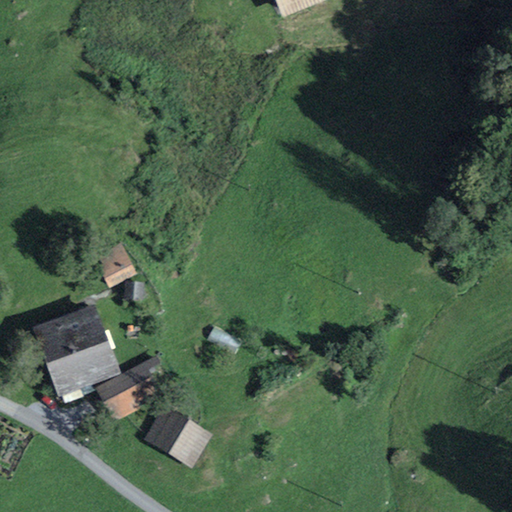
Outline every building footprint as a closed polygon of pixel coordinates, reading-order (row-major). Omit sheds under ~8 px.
[(282,0),(287,12),(315,0),(282,0)] [(221,11),(208,32),(235,49),(248,28),(221,11)] [(120,247),(100,257),(104,267),(102,268),(109,283),(132,271),(120,247)] [(128,284),(127,298),(139,299),(141,285),(128,284)] [(53,389),(58,403),(81,395),(77,387),(111,374),(91,314),(42,330),(60,387),(53,389)] [(115,420),(134,410),(129,402),(154,389),(144,370),(101,392),(115,420)] [(192,464),(208,439),(162,412),(147,437),(192,464)]
